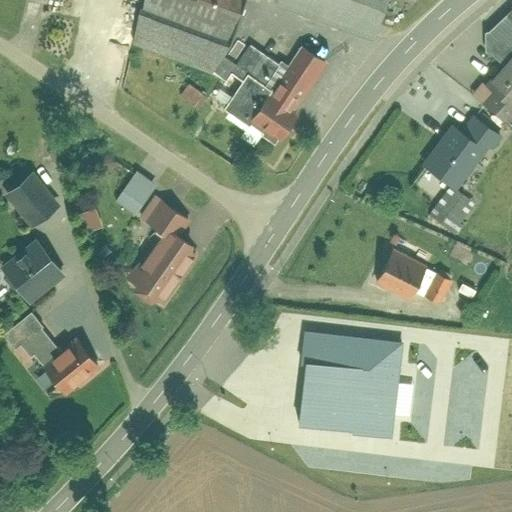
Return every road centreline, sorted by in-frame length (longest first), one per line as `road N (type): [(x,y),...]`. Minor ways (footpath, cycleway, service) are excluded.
road 1 (tertiary): [(274,233),(183,369),(47,511)]
road 2 (residential): [(0,51),(274,233)]
road 3 (tertiary): [(459,0),(356,110),(274,233)]
